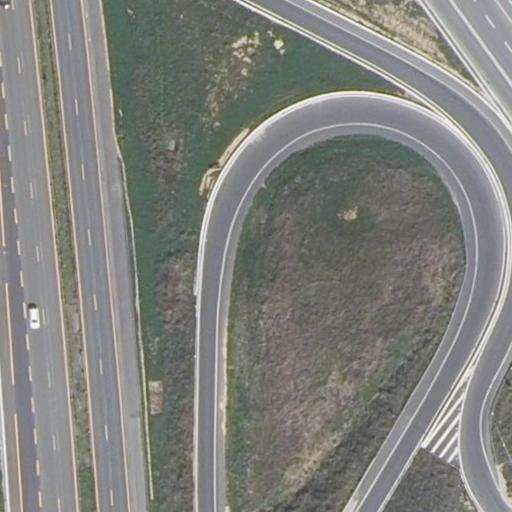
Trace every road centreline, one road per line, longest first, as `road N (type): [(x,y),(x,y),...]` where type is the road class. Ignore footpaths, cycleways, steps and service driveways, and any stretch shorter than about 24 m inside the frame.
road 1 (trunk): [(206,511),(208,300),(225,193),(260,146),(311,118),(364,109),(429,129),(467,163),(494,240),(484,293),(451,368),(366,511)]
road 2 (trunk): [(8,0),(57,511)]
road 3 (trunk): [(118,511),(69,0)]
road 4 (trunk): [(0,170),(29,511)]
road 5 (trunk): [(511,165),(490,124),(355,39),(272,0)]
road 6 (trunk): [(496,511),(477,480),(469,422),(475,390),(511,318)]
